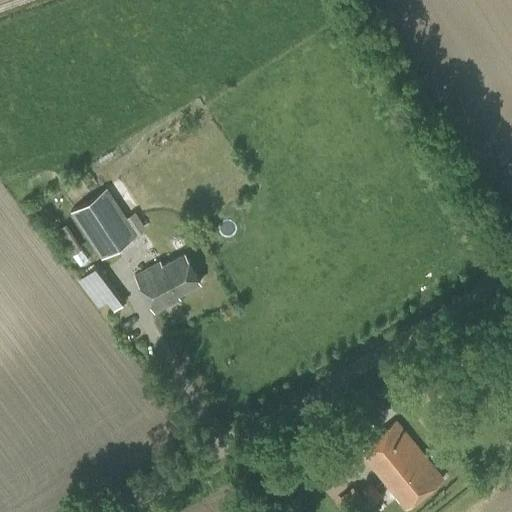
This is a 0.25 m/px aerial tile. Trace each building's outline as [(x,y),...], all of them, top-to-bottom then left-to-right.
[(100,258),(137,234),(107,187),(70,211),(100,258)] [(199,281),(184,252),(161,264),(160,260),(135,273),(154,310),(179,297),(177,293),(199,281)] [(114,308),(125,300),(98,265),(86,274),(109,304),(110,303),(114,308)] [(418,407),(448,387),(435,366),(404,383),(418,407)] [(406,507),(443,477),(396,420),(359,450),(406,507)] [(326,429),(323,424),(289,444),(308,476),(343,456),(339,450),(344,447),(332,426),(326,429)] [(372,503),(382,496),(371,482),(361,489),(372,503)] [(343,511),(355,511),(366,503),(352,486),(334,501),(343,511)]
